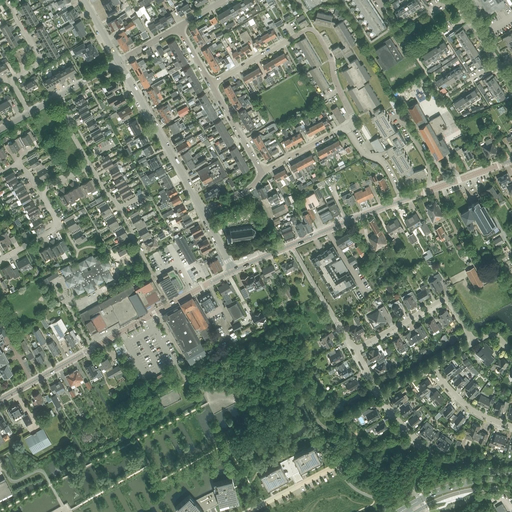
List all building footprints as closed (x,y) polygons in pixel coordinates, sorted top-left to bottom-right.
[(71,1),(70,0),(59,0),(54,3),(57,8),(61,6),(63,10),(66,8),(64,4),(71,1)] [(109,16),(117,11),(114,6),(119,3),(118,0),(105,0),(102,2),(102,3),(102,4),(103,5),(104,6),(104,7),(105,6),(107,10),(105,10),(106,12),(107,13),(107,15),(109,16)] [(248,7),(244,0),(243,0),(239,3),(243,10),(244,12),(247,11),(245,8),(248,7)] [(244,0),(248,7),(249,8),(251,7),(250,5),(254,4),(251,0),(244,0)] [(384,25),(378,16),(367,0),(352,0),(352,1),(352,2),(353,0),(355,1),(357,3),(357,4),(356,7),(356,8),(357,6),(359,7),(361,9),(361,10),(360,13),(360,14),(361,12),(363,13),(365,15),(365,16),(364,19),(364,20),(365,18),(367,19),(369,21),(368,25),(368,26),(369,24),(371,25),(373,27),(373,28),(372,31),(372,32),(372,30),(375,31),(377,33),(377,34),(379,34),(380,32),(388,27),(386,24),(384,25)] [(417,9),(418,10),(419,9),(419,8),(421,7),(417,0),(413,0),(412,1),(417,9)] [(478,0),(487,14),(488,14),(495,9),(497,12),(499,11),(507,6),(503,1),(504,0),(478,0)] [(417,9),(412,1),(408,4),(413,12),(414,12),(415,11),(417,9)] [(19,10),(20,12),(30,7),(27,2),(20,5),(22,8),(19,10)] [(180,3),(185,13),(191,9),(188,3),(184,5),(182,2),(180,3)] [(185,13),(180,3),(174,7),(180,16),(181,16),(183,15),(183,14),(185,13)] [(243,10),(239,3),(233,6),(238,13),(239,16),(241,14),(240,12),(243,10)] [(413,12),(408,4),(404,6),(409,14),(410,15),(411,14),(413,12)] [(238,13),(233,6),(228,9),(232,16),(233,18),(236,17),(234,15),(238,13)] [(409,14),(404,6),(400,9),(405,17),(407,17),(406,16),(409,14)] [(25,13),(26,15),(33,12),(30,7),(20,12),(22,14),(25,13)] [(405,17),(400,9),(398,7),(396,8),(398,10),(395,12),(401,20),(402,19),(405,17)] [(74,9),(68,12),(66,9),(58,13),(59,17),(64,14),(68,21),(78,16),(77,15),(78,15),(78,14),(77,12),(76,12),(74,9)] [(132,10),(126,13),(129,18),(131,17),(136,14),(134,11),(133,9),(132,10)] [(227,19),(228,20),(230,19),(229,18),(232,16),(228,9),(223,12),(227,19)] [(168,14),(166,10),(162,12),(168,23),(174,19),(170,13),(168,14)] [(35,17),(33,12),(26,15),(28,18),(25,20),(26,22),(35,17)] [(163,26),(168,23),(162,12),(160,13),(163,17),(159,19),(163,26)] [(223,12),(217,16),(222,24),(224,22),(224,21),(227,19),(223,12)] [(318,12),(315,21),(331,25),(333,16),(318,12)] [(119,17),(108,24),(112,31),(121,26),(120,24),(122,22),(121,19),(127,16),(125,13),(119,16),(119,17)] [(302,27),(309,23),(304,15),(297,19),(302,27)] [(38,22),(35,17),(26,22),(27,24),(30,22),(32,25),(38,22)] [(152,17),(151,18),(157,29),(159,28),(160,28),(160,29),(162,28),(162,27),(162,26),(163,26),(159,19),(157,17),(153,19),(152,17)] [(148,26),(151,32),(157,29),(151,18),(149,19),(150,21),(147,22),(147,24),(148,25),(148,26)] [(84,27),(81,21),(74,26),(81,37),(86,34),(83,28),(84,27)] [(355,41),(351,34),(343,21),(335,26),(346,46),(342,48),(347,57),(354,52),(351,48),(356,45),(354,42),(355,41)] [(133,22),(124,27),(127,31),(135,26),(133,22)] [(268,33),(272,39),(277,36),(273,29),(276,27),(273,23),(269,25),(270,28),(267,30),(268,33)] [(0,27),(3,32),(12,27),(11,25),(8,26),(6,24),(0,27)] [(35,33),(36,35),(45,30),(42,25),(36,29),(37,31),(35,33)] [(192,34),(194,36),(202,31),(206,29),(205,26),(198,30),(197,27),(192,29),(192,28),(189,30),(191,34),(192,34)] [(5,37),(12,33),(10,31),(13,29),(12,27),(3,32),(5,37)] [(458,38),(466,33),(462,27),(454,32),(458,38)] [(48,35),(45,30),(36,35),(37,38),(40,36),(41,38),(48,35)] [(256,36),(261,45),(267,42),(263,36),(260,30),(258,31),(260,34),(256,36)] [(120,45),(131,39),(130,37),(127,38),(124,31),(118,34),(120,37),(116,39),(120,45)] [(205,36),(208,34),(207,33),(204,34),(202,31),(194,36),(197,41),(205,36)] [(247,42),(249,41),(244,32),(240,34),(245,43),(241,45),(246,54),(252,50),(247,42)] [(13,36),(12,33),(5,37),(8,42),(18,37),(16,34),(13,36)] [(256,36),(255,33),(253,34),(255,37),(254,37),(256,40),(253,42),(256,48),(257,48),(259,47),(259,46),(261,45),(256,36)] [(272,39),(268,33),(263,36),(267,42),(272,39)] [(461,42),(469,37),(466,33),(458,38),(461,42)] [(51,40),(48,35),(41,38),(43,41),(40,43),(41,45),(51,40)] [(207,39),(205,36),(197,41),(195,42),(197,45),(199,45),(200,46),(212,40),(210,38),(207,39)] [(18,37),(8,42),(11,47),(18,43),(16,40),(19,39),(18,37)] [(469,37),(461,42),(463,46),(471,41),(469,37)] [(310,44),(306,38),(297,43),(301,49),(310,44)] [(385,45),(376,51),(380,58),(377,60),(384,71),(404,58),(391,38),(384,42),(385,45)] [(131,39),(120,45),(124,51),(129,48),(127,45),(133,42),(131,39)] [(54,44),(51,40),(41,45),(43,47),(46,46),(47,48),(54,44)] [(160,56),(167,52),(178,46),(174,40),(168,44),(169,47),(163,51),(161,48),(157,50),(160,56)] [(445,52),(447,55),(449,54),(447,51),(449,50),(444,42),(444,41),(442,42),(443,43),(440,44),(445,52)] [(471,41),(463,46),(461,48),(462,50),(465,48),(466,51),(474,45),(471,41)] [(241,56),(238,50),(236,46),(233,42),(231,44),(235,52),(232,53),(236,59),(241,56)] [(246,54),(241,45),(240,42),(238,43),(239,45),(236,46),(238,50),(241,56),(246,54)] [(205,56),(212,52),(223,46),(222,43),(214,47),(212,45),(208,47),(202,51),(202,52),(203,54),(204,54),(205,56)] [(56,49),(54,44),(47,48),(49,51),(46,53),(47,55),(56,49)] [(72,50),(75,55),(78,54),(78,55),(79,55),(82,56),(83,56),(84,55),(88,62),(94,58),(94,57),(98,55),(94,47),(93,48),(91,44),(85,47),(83,44),(72,50)] [(310,44),(301,49),(305,56),(314,51),(310,44)] [(440,44),(440,45),(439,44),(438,45),(436,47),(441,55),(445,52),(440,44)] [(146,55),(155,48),(152,45),(143,51),(146,55)] [(469,55),(477,49),(474,45),(466,51),(469,55)] [(172,51),(174,55),(181,51),(178,46),(167,52),(168,54),(172,51)] [(332,50),(337,58),(344,54),(339,46),(332,50)] [(441,55),(436,47),(435,47),(434,48),(432,50),(437,58),(441,55)] [(47,55),(48,57),(51,55),(53,58),(59,54),(56,49),(47,55)] [(437,58),(432,50),(431,50),(431,49),(430,50),(430,51),(427,52),(433,60),(434,62),(436,61),(435,59),(437,58)] [(471,59),(479,54),(477,49),(469,55),(467,56),(468,58),(470,57),(471,59)] [(181,51),(174,55),(176,59),(172,61),(173,63),(184,57),(181,51)] [(309,62),(317,57),(314,51),(305,56),(309,62)] [(208,61),(214,57),(212,52),(205,56),(208,61)] [(427,52),(427,53),(427,52),(426,53),(423,55),(426,59),(423,60),(427,66),(431,63),(431,62),(433,60),(427,52)] [(284,53),(279,56),(282,62),(286,68),(287,67),(288,66),(286,63),(289,62),(284,53)] [(474,63),(482,58),(479,54),(471,59),(474,63)] [(211,66),(218,63),(223,60),(222,58),(219,59),(217,56),(214,57),(208,61),(211,66)] [(227,57),(224,59),(227,64),(233,61),(229,56),(227,57)] [(279,56),(274,59),(277,65),(282,62),(279,56)] [(184,57),(173,63),(174,65),(178,62),(181,66),(187,63),(184,57)] [(318,66),(322,64),(317,57),(309,62),(313,69),(318,66)] [(0,64),(0,65),(4,73),(9,70),(6,64),(9,63),(6,58),(1,61),(2,63),(0,64)] [(482,58),(474,63),(471,65),(473,67),(475,65),(477,67),(485,62),(482,58)] [(274,59),(268,62),(272,68),(274,72),(275,74),(277,72),(276,69),(274,67),(277,65),(274,59)] [(370,142),(374,148),(376,152),(382,151),(386,149),(388,151),(388,152),(392,159),(392,161),(393,161),(395,163),(395,165),(396,165),(397,167),(397,170),(399,170),(400,172),(400,174),(401,174),(402,175),(404,173),(405,173),(406,174),(407,176),(405,177),(406,179),(406,180),(407,181),(408,182),(409,183),(411,181),(413,180),(414,181),(416,179),(418,179),(419,179),(420,178),(422,177),(423,178),(425,176),(427,175),(426,174),(428,173),(426,168),(414,172),(413,170),(412,169),(413,168),(412,166),(412,164),(411,164),(410,162),(410,160),(408,160),(407,158),(407,155),(406,155),(403,150),(402,150),(400,147),(403,145),(404,147),(407,145),(398,130),(396,131),(394,127),(383,110),(381,111),(380,108),(375,111),(373,108),(381,103),(368,83),(365,85),(363,82),(371,78),(363,64),(361,65),(357,59),(348,64),(350,67),(343,72),(351,85),(354,83),(356,86),(349,90),(361,110),(362,109),(364,113),(371,109),(374,115),(372,116),(373,118),(373,120),(374,120),(375,123),(375,125),(377,125),(378,127),(378,129),(379,129),(380,131),(380,133),(382,133),(383,136),(379,138),(378,137),(370,142)] [(134,69),(142,65),(140,63),(140,61),(137,63),(135,60),(130,63),(134,69)] [(265,64),(263,65),(267,71),(269,75),(267,76),(270,81),(273,80),(273,79),(271,76),(270,74),(274,72),(272,68),(268,62),(267,61),(265,62),(265,64)] [(219,66),(218,63),(211,66),(214,72),(226,65),(225,62),(219,66)] [(142,65),(134,69),(137,75),(142,72),(146,70),(144,66),(146,65),(145,63),(142,65)] [(458,68),(456,69),(461,77),(467,73),(461,63),(457,66),(458,68)] [(72,65),(67,68),(73,77),(75,76),(73,73),(76,71),(72,65)] [(313,78),(322,73),(318,66),(313,69),(309,71),(313,78)] [(181,77),(182,79),(193,73),(190,67),(181,72),(183,76),(181,77)] [(70,78),(73,77),(67,68),(62,70),(66,77),(69,75),(70,78)] [(259,68),(254,71),(257,77),(260,82),(263,81),(261,78),(260,76),(263,74),(259,68)] [(457,79),(461,77),(456,69),(452,71),(457,79)] [(62,70),(57,73),(63,82),(65,81),(63,78),(66,77),(62,70)] [(142,72),(137,75),(141,81),(146,78),(146,79),(149,77),(152,75),(153,74),(152,72),(148,74),(146,70),(142,72)] [(254,71),(249,74),(252,80),(255,85),(258,84),(255,78),(257,77),(254,71)] [(453,82),(457,79),(452,71),(447,74),(453,82)] [(57,73),(53,76),(56,82),(59,81),(61,84),(63,82),(57,73)] [(189,82),(196,78),(193,73),(182,79),(183,80),(187,78),(189,82)] [(317,84),(326,79),(322,73),(313,78),(317,84)] [(249,74),(243,77),(250,88),(248,89),(250,93),(255,91),(249,81),(252,80),(249,74)] [(453,82),(447,74),(443,77),(448,85),(453,82)] [(489,86),(497,81),(498,80),(496,76),(494,77),(493,74),(483,81),(486,85),(488,84),(489,86)] [(29,82),(32,89),(38,86),(35,82),(38,80),(36,77),(35,75),(30,78),(31,81),(29,82)] [(53,76),(48,79),(53,88),(55,87),(54,84),(56,82),(53,76)] [(443,77),(439,80),(436,82),(439,87),(442,85),(444,87),(448,85),(443,77)] [(146,79),(146,78),(141,81),(144,88),(150,85),(146,79)] [(189,90),(199,84),(196,78),(189,82),(192,86),(188,88),(189,90)] [(53,88),(48,79),(43,81),(43,82),(46,87),(46,88),(49,86),(51,89),(53,88)] [(330,86),(326,79),(317,84),(321,91),(330,86)] [(32,89),(29,82),(26,84),(25,81),(20,84),(22,89),(25,87),(27,91),(32,89)] [(490,92),(500,85),(497,81),(489,86),(487,87),(490,92)] [(105,93),(108,98),(114,95),(112,92),(118,89),(115,82),(106,88),(108,92),(105,93)] [(199,84),(189,90),(190,92),(194,89),(196,93),(203,89),(199,84)] [(233,90),(239,87),(238,85),(235,86),(232,88),(230,84),(224,88),(227,93),(233,90)] [(492,96),(495,94),(502,89),(500,85),(490,92),(492,96)] [(150,98),(156,94),(155,91),(156,91),(154,88),(153,89),(152,88),(146,91),(150,98)] [(476,100),(480,98),(478,95),(480,93),(477,88),(471,92),(476,100)] [(495,94),(492,96),(493,98),(496,96),(497,99),(498,98),(501,101),(506,97),(504,94),(505,93),(502,89),(495,94)] [(233,90),(227,93),(230,99),(236,95),(242,92),(241,90),(238,92),(238,91),(235,93),(233,90)] [(74,100),(77,105),(86,100),(83,96),(86,94),(84,91),(75,96),(77,99),(74,100)] [(156,94),(150,98),(154,104),(160,101),(159,100),(163,98),(159,92),(156,94)] [(476,100),(471,92),(467,95),(472,103),(476,100)] [(197,106),(208,100),(205,94),(198,98),(200,102),(196,104),(197,106)] [(233,104),(239,100),(245,97),(244,95),(241,97),(241,96),(238,98),(236,95),(230,99),(229,100),(230,102),(232,102),(233,104)] [(472,103),(467,95),(463,98),(468,106),(472,103)] [(5,101),(2,102),(7,111),(12,108),(9,102),(11,100),(9,96),(4,98),(5,101)] [(115,97),(107,101),(110,106),(114,103),(117,107),(126,102),(123,96),(116,99),(115,97)] [(468,106),(463,98),(459,100),(464,108),(468,106)] [(77,105),(80,110),(87,106),(88,105),(86,100),(77,105)] [(208,100),(197,106),(198,108),(202,105),(204,109),(211,105),(208,100)] [(239,100),(233,104),(236,109),(245,104),(246,106),(250,104),(248,100),(244,102),(244,101),(241,103),(239,100)] [(464,108),(459,100),(454,103),(459,111),(464,108)] [(418,102),(409,107),(417,122),(417,121),(420,127),(437,159),(444,155),(444,154),(450,151),(445,140),(444,140),(443,137),(442,137),(441,138),(438,133),(447,128),(441,115),(431,121),(428,117),(427,118),(418,102)] [(161,116),(168,112),(171,110),(168,104),(164,107),(163,106),(157,110),(161,116)] [(203,117),(214,111),(211,105),(204,109),(207,113),(202,115),(203,117)] [(89,111),(87,106),(80,110),(78,111),(81,116),(89,111)] [(122,119),(124,118),(125,120),(130,118),(129,115),(132,113),(129,107),(118,113),(119,114),(118,115),(116,112),(112,115),(114,117),(116,116),(117,119),(120,117),(122,119)] [(242,119),(249,115),(253,112),(252,110),(247,112),(245,109),(239,113),(242,119)] [(339,109),(333,113),(334,113),(337,118),(340,123),(341,122),(345,120),(339,109)] [(83,120),(85,120),(92,115),(89,111),(81,116),(83,120)] [(214,111),(203,117),(204,117),(204,119),(209,116),(211,120),(217,116),(214,111)] [(168,112),(161,116),(164,123),(170,119),(170,118),(171,117),(168,112)] [(324,116),(325,119),(322,121),(326,127),(331,124),(325,112),(323,113),(324,116)] [(93,115),(92,115),(85,120),(86,122),(88,126),(96,121),(94,118),(95,118),(93,115)] [(245,124),(252,120),(249,115),(242,119),(245,124)] [(317,124),(320,130),(326,127),(322,121),(321,118),(319,116),(319,115),(317,116),(319,119),(318,119),(320,122),(317,124)] [(308,133),(310,136),(315,133),(312,127),(306,117),(302,119),(305,124),(306,123),(309,128),(306,129),(305,128),(302,129),(305,135),(308,133)] [(314,118),(311,119),(314,125),(312,127),(315,133),(320,130),(317,124),(314,118)] [(130,121),(125,124),(126,127),(129,125),(134,134),(137,133),(138,132),(141,130),(138,125),(138,124),(136,120),(131,123),(130,121)] [(213,132),(224,126),(221,120),(214,124),(216,128),(212,130),(213,132)] [(252,120),(245,124),(248,130),(255,126),(255,125),(254,123),(252,120)] [(90,130),(92,132),(99,128),(101,127),(99,124),(98,125),(96,121),(88,126),(90,130)] [(175,122),(169,126),(173,134),(182,129),(178,121),(175,122)] [(221,135),(227,131),(224,126),(213,132),(214,133),(218,131),(221,135)] [(295,136),(298,142),(304,139),(300,133),(303,131),(300,126),(295,128),(297,131),(296,132),(298,134),(295,136)] [(264,136),(259,135),(253,138),(256,143),(263,140),(273,134),(272,133),(276,131),(274,127),(267,130),(269,133),(264,136)] [(490,127),(484,130),(488,136),(493,132),(490,127)] [(102,133),(99,128),(92,132),(90,133),(93,138),(102,133)] [(293,145),(290,138),(285,130),(285,129),(282,131),(287,140),(284,141),(287,148),(293,145)] [(290,138),(293,145),(298,142),(295,136),(292,130),(290,131),(292,134),(291,134),(292,137),(290,138)] [(27,133),(28,134),(24,136),(29,144),(32,142),(32,141),(35,140),(35,139),(33,137),(30,131),(27,133)] [(227,131),(221,135),(223,139),(219,141),(220,143),(230,137),(227,131)] [(208,139),(205,135),(204,136),(202,132),(198,135),(202,142),(203,141),(207,139),(208,139)] [(102,133),(93,138),(96,143),(104,138),(102,133)] [(185,140),(181,134),(172,140),(175,146),(185,140)] [(144,135),(135,140),(130,142),(132,146),(137,143),(139,147),(143,145),(143,146),(149,142),(144,135)] [(503,139),(505,144),(510,142),(511,145),(511,144),(511,135),(507,138),(506,137),(503,139)] [(25,146),(29,144),(24,136),(21,138),(21,137),(18,138),(23,147),(25,146)] [(230,137),(220,143),(220,145),(225,142),(227,146),(234,142),(230,137)] [(20,149),(23,147),(18,138),(15,140),(15,141),(12,143),(17,151),(20,149)] [(482,148),(487,159),(499,153),(496,148),(495,146),(491,138),(485,141),(487,145),(482,148)] [(263,140),(256,143),(259,149),(266,145),(268,144),(267,141),(264,143),(263,140)] [(339,140),(333,143),(338,151),(339,152),(344,149),(339,140)] [(176,148),(179,153),(184,150),(184,149),(189,147),(186,143),(188,142),(187,141),(186,142),(181,145),(176,148)] [(330,144),(328,146),(333,155),(335,157),(336,156),(336,153),(338,151),(333,143),(333,142),(332,142),(330,143),(330,144)] [(13,153),(17,151),(12,143),(9,145),(8,144),(5,146),(10,154),(13,153)] [(262,154),(269,150),(271,149),(276,146),(275,144),(270,147),(267,148),(266,145),(259,149),(262,154)] [(151,146),(146,148),(143,150),(147,157),(150,155),(149,154),(154,152),(152,148),(151,146)] [(328,146),(323,148),(328,158),(329,159),(330,158),(330,157),(333,155),(328,146)] [(239,152),(237,148),(236,147),(229,150),(232,155),(228,157),(228,158),(239,152)] [(323,148),(318,151),(322,160),(320,162),(321,165),(324,163),(326,162),(325,160),(328,158),(323,148)] [(462,148),(457,151),(459,155),(464,152),(468,159),(473,156),(469,148),(463,150),(462,148)] [(192,151),(190,149),(181,155),(184,161),(192,157),(189,153),(192,151)] [(269,150),(262,154),(265,159),(279,151),(277,149),(270,153),(269,150)] [(239,152),(228,158),(230,160),(234,158),(236,162),(243,158),(239,152)] [(28,161),(30,164),(38,160),(36,157),(37,156),(35,153),(27,158),(28,161)] [(312,154),(307,157),(310,163),(313,169),(315,168),(312,162),(315,161),(313,156),(312,154)] [(99,159),(102,164),(111,159),(108,155),(99,159)] [(196,155),(185,162),(190,169),(193,167),(195,170),(198,168),(207,162),(205,158),(198,162),(196,158),(197,158),(196,155)] [(149,159),(142,163),(144,166),(149,164),(151,168),(150,168),(151,170),(161,165),(157,157),(150,160),(149,159)] [(307,157),(301,160),(305,166),(310,163),(307,157)] [(235,169),(246,163),(243,158),(236,162),(238,166),(234,168),(235,169)] [(113,164),(111,159),(102,164),(105,169),(108,167),(113,164)] [(40,163),(38,160),(30,164),(32,168),(34,170),(36,169),(43,165),(41,162),(40,163)] [(201,169),(197,171),(200,175),(199,176),(204,184),(205,184),(207,182),(209,186),(223,178),(227,175),(218,160),(206,167),(206,166),(201,169)] [(301,160),(296,163),(299,169),(302,175),(305,173),(302,168),(305,166),(301,160)] [(111,174),(119,169),(122,167),(122,166),(121,166),(121,165),(120,165),(119,165),(117,162),(113,164),(108,167),(109,170),(111,174)] [(246,163),(235,169),(236,171),(240,169),(242,173),(249,169),(246,163)] [(296,163),(291,166),(298,179),(303,176),(302,175),(299,169),(296,163)] [(44,164),(43,165),(36,169),(37,172),(39,176),(47,171),(45,168),(46,167),(44,164)] [(122,167),(119,169),(111,174),(113,177),(115,180),(122,176),(124,175),(122,172),(123,172),(123,171),(123,170),(123,169),(122,167)] [(153,170),(141,177),(145,186),(155,181),(152,177),(156,175),(157,176),(158,176),(159,178),(166,174),(162,167),(156,171),(156,172),(154,172),(153,170)] [(280,172),(283,178),(287,185),(289,184),(286,177),(289,175),(287,173),(287,172),(285,169),(284,169),(284,168),(282,169),(282,170),(282,171),(280,172)] [(47,171),(39,176),(41,179),(43,182),(52,177),(50,174),(49,175),(47,171)] [(5,176),(8,181),(16,177),(13,172),(5,176)] [(283,178),(280,172),(274,175),(281,187),(283,185),(280,180),(283,178)] [(507,173),(497,178),(501,186),(501,185),(503,189),(507,187),(509,192),(511,190),(511,183),(508,185),(507,183),(511,181),(507,173)] [(115,180),(114,180),(116,185),(125,180),(128,179),(125,174),(124,175),(122,176),(115,180)] [(162,178),(165,184),(161,185),(163,188),(166,186),(167,188),(173,185),(167,175),(162,178)] [(19,181),(16,177),(8,181),(10,186),(12,185),(19,181)] [(379,183),(383,191),(388,188),(385,181),(384,181),(383,177),(379,179),(380,183),(379,183)] [(89,181),(85,183),(90,191),(93,189),(94,190),(97,188),(92,179),(89,181)] [(12,185),(15,190),(23,185),(20,180),(19,181),(12,185)] [(128,185),(125,180),(116,185),(119,190),(128,185)] [(87,193),(90,191),(85,183),(82,185),(80,186),(79,187),(84,194),(83,194),(84,196),(87,194),(87,193)] [(207,200),(216,195),(221,192),(216,184),(213,186),(214,188),(204,194),(207,200)] [(15,190),(17,194),(26,190),(23,185),(15,190)] [(84,194),(79,187),(80,186),(79,185),(74,188),(79,197),(83,194),(84,194)] [(119,190),(122,195),(130,190),(128,185),(119,190)] [(266,185),(257,190),(260,195),(261,194),(263,199),(268,196),(266,191),(268,190),(266,185)] [(487,189),(492,197),(494,196),(496,199),(499,197),(501,200),(504,199),(500,192),(497,194),(493,186),(487,189)] [(314,190),(318,198),(323,196),(318,187),(314,190)] [(363,192),(367,200),(374,196),(370,188),(370,189),(369,187),(365,188),(366,190),(363,192)] [(74,199),(79,197),(74,188),(69,191),(74,199)] [(162,201),(163,203),(165,202),(171,199),(170,197),(177,193),(174,188),(168,192),(167,191),(160,195),(163,200),(162,200),(162,201)] [(17,194),(20,199),(28,194),(26,190),(17,194)] [(133,195),(130,190),(122,195),(124,199),(133,195)] [(69,191),(65,194),(69,202),(74,199),(69,191)] [(280,198),(277,192),(268,197),(271,203),(272,202),(273,201),(275,204),(281,200),(280,198)] [(367,200),(363,192),(359,194),(359,192),(355,194),(356,196),(359,203),(367,200)] [(306,197),(303,198),(303,199),(305,203),(308,209),(311,208),(315,206),(320,204),(314,193),(311,194),(306,197)] [(31,199),(28,194),(20,199),(23,204),(31,199)] [(65,205),(69,202),(65,194),(60,196),(65,205)] [(169,202),(171,207),(182,202),(178,195),(171,200),(171,201),(169,202)] [(343,199),(343,200),(345,204),(348,203),(349,205),(350,205),(351,205),(352,205),(354,204),(354,203),(355,203),(354,203),(355,202),(352,196),(347,199),(346,197),(343,199)] [(334,199),(327,202),(329,206),(332,211),(335,215),(338,214),(340,213),(340,212),(334,199)] [(32,201),(23,207),(27,213),(36,208),(34,204),(32,201)] [(99,208),(101,211),(109,207),(107,204),(105,201),(96,206),(98,209),(99,208)] [(427,212),(433,223),(441,218),(440,217),(444,215),(438,204),(438,205),(436,201),(426,206),(428,211),(427,212)] [(472,205),(469,207),(470,209),(475,218),(482,228),(479,230),(482,234),(483,233),(497,225),(484,204),(482,201),(480,203),(479,201),(475,203),(474,202),(472,204),(472,205)] [(272,210),(276,217),(287,211),(284,204),(272,210)] [(175,212),(177,216),(183,213),(187,210),(184,206),(177,209),(178,211),(175,212)] [(329,219),(334,217),(328,206),(327,207),(323,208),(329,219)] [(102,215),(103,218),(112,213),(110,210),(111,210),(109,207),(101,211),(103,215),(102,215)] [(27,213),(29,216),(31,219),(38,215),(40,214),(38,211),(36,208),(27,213)] [(143,213),(145,217),(155,212),(153,208),(143,213)] [(323,208),(318,211),(323,222),(324,222),(325,222),(327,221),(327,220),(329,219),(323,208)] [(470,209),(461,214),(466,223),(469,229),(472,229),(474,228),(474,226),(476,225),(479,230),(482,228),(475,218),(470,209)] [(131,218),(131,219),(133,222),(141,218),(139,214),(140,213),(138,210),(130,215),(131,218)] [(172,210),(163,215),(164,218),(174,213),(172,210)] [(305,214),(303,215),(304,218),(306,223),(304,224),(308,233),(314,230),(311,224),(312,224),(311,222),(313,222),(311,218),(308,212),(305,214)] [(106,221),(108,224),(116,219),(114,216),(112,213),(103,218),(105,221),(106,221)] [(180,215),(175,218),(177,223),(180,222),(183,227),(186,226),(193,222),(188,213),(181,217),(180,215)] [(425,222),(422,223),(416,213),(411,217),(417,228),(422,225),(427,234),(431,232),(425,222)] [(65,222),(68,226),(75,221),(74,218),(75,218),(73,214),(64,219),(66,222),(65,222)] [(38,215),(31,219),(29,220),(31,223),(32,222),(34,225),(42,221),(40,217),(39,218),(38,215)] [(417,228),(411,217),(405,220),(412,232),(417,228)] [(143,221),(141,218),(133,222),(135,226),(135,225),(137,228),(146,223),(144,220),(143,221)] [(110,231),(112,230),(119,226),(118,223),(116,219),(108,224),(110,227),(109,228),(110,231)] [(369,221),(375,233),(371,236),(372,237),(369,239),(375,251),(389,244),(379,226),(378,227),(374,219),(369,221)] [(398,219),(392,222),(397,231),(401,229),(402,232),(405,230),(398,219)] [(290,240),(296,238),(291,225),(293,224),(292,220),(285,223),(286,227),(285,227),(290,240)] [(44,225),(42,221),(34,225),(33,226),(34,229),(36,233),(40,231),(45,228),(44,225)] [(77,225),(75,221),(68,226),(69,229),(70,229),(71,232),(80,227),(79,224),(77,225)] [(299,236),(307,233),(303,224),(302,222),(296,225),(298,229),(296,230),(299,236)] [(392,222),(387,226),(393,237),(396,235),(395,233),(397,231),(392,222)] [(138,231),(140,235),(148,230),(146,227),(147,226),(146,223),(137,228),(138,231)] [(286,227),(285,223),(281,224),(282,228),(281,229),(286,242),(290,240),(285,227),(286,227)] [(115,232),(117,235),(125,231),(123,227),(123,228),(121,225),(119,226),(112,230),(114,233),(115,232)] [(202,230),(199,225),(193,228),(192,226),(187,229),(188,232),(191,230),(193,234),(202,230)] [(440,239),(444,237),(442,234),(444,232),(441,226),(435,229),(439,236),(440,239)] [(82,230),(80,227),(71,232),(73,235),(75,238),(83,234),(81,231),(82,230)] [(252,228),(225,232),(226,239),(231,238),(231,241),(253,237),(256,234),(255,230),(252,228)] [(493,229),(486,234),(488,238),(496,233),(494,229),(493,229)] [(151,233),(150,233),(148,230),(140,235),(142,238),(144,241),(153,236),(151,233)] [(202,230),(193,234),(195,239),(193,240),(194,243),(199,240),(198,238),(204,235),(202,230)] [(127,235),(127,234),(125,231),(117,235),(119,239),(118,239),(119,243),(128,237),(127,235)] [(163,231),(158,234),(160,239),(166,237),(163,231)] [(3,238),(0,240),(0,243),(3,250),(8,247),(7,244),(12,242),(13,243),(17,241),(14,236),(10,238),(6,232),(1,235),(3,238)] [(342,237),(346,243),(347,246),(350,244),(353,242),(348,233),(342,237)] [(86,237),(84,237),(83,234),(75,238),(77,242),(78,245),(87,240),(86,237)] [(175,239),(189,263),(196,259),(182,235),(179,237),(175,239)] [(341,249),(347,246),(346,243),(342,237),(336,241),(341,249)] [(501,237),(494,241),(497,246),(504,242),(501,237)] [(158,246),(154,238),(145,244),(149,251),(158,246)] [(201,242),(199,240),(194,243),(196,246),(197,245),(199,249),(209,244),(207,239),(201,242)] [(60,243),(55,245),(60,254),(65,251),(64,250),(60,243)] [(209,244),(199,249),(201,254),(200,254),(202,257),(207,254),(206,252),(212,249),(209,244)] [(55,245),(50,248),(54,255),(55,257),(60,254),(55,245)] [(49,257),(54,255),(50,248),(49,246),(45,249),(49,257)] [(347,289),(353,286),(356,284),(350,274),(348,276),(346,274),(339,278),(330,263),(337,259),(336,257),(339,255),(333,246),(325,251),(325,252),(321,254),(312,259),(318,268),(319,267),(320,270),(319,271),(328,285),(329,284),(330,286),(329,287),(335,297),(344,291),(347,289)] [(45,260),(49,257),(45,249),(40,252),(45,260)] [(70,265),(61,270),(65,277),(66,278),(65,279),(65,280),(66,281),(69,288),(73,286),(78,295),(86,290),(88,293),(96,288),(95,285),(97,284),(103,281),(105,280),(107,283),(113,279),(109,272),(108,269),(111,267),(107,260),(104,262),(103,262),(100,257),(95,260),(93,258),(92,255),(77,264),(78,265),(72,268),(70,265)] [(217,259),(213,261),(217,270),(222,267),(219,261),(221,260),(218,255),(216,256),(217,259)] [(348,259),(351,265),(357,261),(353,256),(348,259)] [(32,266),(26,257),(16,263),(22,272),(32,266)] [(281,265),(286,273),(290,270),(290,271),(293,269),(294,271),(299,268),(294,260),(292,262),(291,261),(287,264),(286,263),(281,265)] [(217,270),(213,261),(208,264),(207,261),(204,263),(207,268),(209,267),(213,272),(217,270)] [(10,265),(2,270),(7,278),(12,275),(15,279),(21,275),(17,268),(13,270),(10,265)] [(261,275),(265,282),(268,280),(266,277),(275,272),(272,265),(266,268),(262,270),(264,273),(261,275)] [(474,267),(466,271),(476,289),(484,285),(474,267)] [(174,268),(162,275),(163,277),(165,279),(169,287),(164,290),(168,297),(169,299),(179,294),(178,292),(185,288),(185,286),(178,273),(176,273),(174,268)] [(49,281),(60,275),(57,271),(47,278),(49,281)] [(429,283),(435,293),(443,289),(439,281),(442,279),(439,273),(434,276),(436,279),(429,283)] [(242,279),(241,279),(246,289),(254,285),(255,287),(256,289),(263,286),(264,288),(265,287),(264,283),(259,275),(256,277),(254,277),(253,275),(247,278),(246,277),(245,277),(244,277),(242,278),(242,279)] [(163,277),(158,280),(164,290),(169,287),(165,279),(163,277)] [(149,280),(135,288),(145,307),(146,307),(150,304),(141,288),(146,285),(147,287),(152,284),(149,280)] [(229,286),(227,283),(218,288),(222,295),(219,296),(222,301),(225,299),(226,302),(224,303),(225,306),(232,302),(227,292),(231,290),(232,292),(235,291),(232,285),(229,286)] [(146,285),(141,288),(150,304),(155,302),(147,288),(152,285),(152,284),(147,287),(146,285)] [(417,294),(421,301),(430,296),(428,293),(431,291),(426,284),(420,287),(422,291),(417,294)] [(113,296),(79,315),(84,324),(90,320),(96,330),(98,329),(100,332),(108,328),(119,321),(121,324),(123,323),(139,314),(147,309),(146,307),(145,307),(135,288),(133,285),(131,286),(113,296)] [(152,285),(147,288),(155,302),(160,299),(152,285)] [(288,286),(284,288),(288,297),(293,294),(288,286)] [(412,291),(402,297),(409,309),(416,304),(414,300),(416,298),(412,291)] [(205,295),(204,296),(212,309),(218,306),(210,293),(206,295),(205,295)] [(202,297),(198,300),(206,313),(212,309),(204,296),(203,297),(202,297)] [(189,299),(180,304),(185,312),(197,332),(199,331),(203,337),(213,332),(209,325),(210,324),(195,298),(193,299),(192,297),(189,299)] [(245,315),(237,300),(226,306),(234,321),(245,315)] [(391,306),(398,317),(404,313),(401,309),(404,307),(399,300),(392,304),(391,303),(389,303),(389,304),(389,305),(390,306),(391,306)] [(165,314),(166,315),(165,315),(164,318),(165,319),(164,319),(171,331),(190,365),(207,355),(184,314),(179,306),(165,314)] [(369,317),(370,317),(370,320),(371,322),(370,323),(373,329),(385,322),(385,321),(386,321),(383,320),(383,318),(382,317),(389,313),(384,306),(378,309),(379,310),(371,315),(371,316),(371,317),(369,317)] [(440,320),(444,327),(447,326),(446,325),(453,321),(447,310),(440,314),(442,318),(440,320)] [(252,317),(255,323),(260,321),(260,322),(266,319),(265,318),(266,317),(263,311),(261,313),(260,312),(255,315),(252,317)] [(63,336),(69,346),(71,346),(72,346),(73,346),(74,345),(75,344),(75,343),(76,342),(81,339),(78,334),(73,337),(70,332),(69,332),(61,318),(57,321),(55,318),(50,321),(52,324),(50,325),(58,339),(63,336)] [(426,323),(432,333),(439,329),(440,332),(443,330),(439,323),(436,325),(433,319),(426,323)] [(240,322),(232,326),(235,331),(242,327),(240,322)] [(415,334),(419,342),(422,340),(421,338),(427,335),(421,325),(415,329),(417,332),(415,334)] [(350,332),(356,340),(361,337),(360,334),(361,333),(361,334),(365,332),(361,326),(357,329),(356,328),(350,332)] [(0,372),(4,379),(5,379),(7,378),(7,377),(13,374),(7,364),(9,363),(3,352),(2,353),(0,349),(0,345),(5,343),(2,338),(8,335),(7,333),(4,327),(0,329),(0,372)] [(39,329),(34,332),(41,345),(46,342),(39,329)] [(324,347),(327,346),(328,347),(334,344),(331,339),(335,336),(332,332),(322,337),(323,339),(321,340),(320,340),(321,341),(321,342),(321,343),(322,344),(322,345),(323,346),(324,347)] [(419,342),(415,334),(412,335),(410,332),(404,335),(409,345),(415,341),(416,343),(419,342)] [(400,338),(393,342),(398,350),(402,347),(404,351),(409,348),(406,343),(403,344),(400,338)] [(25,340),(20,343),(25,352),(29,349),(25,340)] [(53,340),(47,344),(50,349),(49,350),(51,352),(54,356),(56,355),(56,356),(58,355),(58,354),(60,353),(58,349),(58,348),(56,345),(53,340)] [(116,342),(122,354),(127,351),(122,341),(119,342),(118,340),(116,342)] [(112,344),(119,355),(120,355),(122,354),(116,342),(112,344)] [(479,347),(477,348),(477,349),(476,349),(478,352),(476,355),(480,358),(480,357),(483,359),(484,359),(486,360),(484,363),(488,366),(490,363),(491,364),(495,359),(490,355),(494,351),(489,347),(489,346),(485,343),(481,348),(481,347),(480,347),(479,347)] [(37,348),(33,350),(38,360),(37,360),(38,363),(40,363),(40,364),(41,363),(41,364),(43,363),(43,362),(44,362),(43,361),(44,360),(43,357),(46,356),(42,350),(39,352),(37,348)] [(344,358),(345,360),(340,351),(336,353),(335,352),(335,351),(334,348),(325,353),(328,351),(331,356),(329,357),(333,364),(344,358)] [(370,354),(367,356),(371,361),(376,358),(378,361),(385,357),(382,352),(380,353),(378,350),(375,351),(374,350),(373,350),(372,350),(370,351),(370,352),(369,353),(370,354)] [(109,379),(115,376),(122,372),(118,365),(113,369),(111,365),(107,358),(104,360),(104,359),(103,359),(102,360),(101,361),(102,361),(101,362),(103,365),(99,367),(102,371),(105,369),(107,372),(106,373),(109,379)] [(378,362),(380,364),(375,367),(377,369),(376,370),(378,375),(388,369),(386,366),(389,364),(385,358),(378,362)] [(498,359),(494,364),(490,368),(491,369),(492,370),(493,370),(494,370),(494,369),(496,367),(501,372),(504,369),(507,365),(509,363),(503,359),(501,361),(498,359)] [(340,364),(336,367),(338,370),(341,375),(344,374),(346,377),(353,373),(352,370),(352,369),(351,370),(350,367),(348,364),(345,365),(345,366),(343,363),(344,363),(343,362),(340,364)] [(86,367),(85,367),(87,370),(86,370),(88,374),(89,374),(90,376),(91,376),(92,379),(97,376),(98,378),(103,375),(99,369),(96,371),(96,370),(92,363),(89,365),(89,364),(85,366),(86,367)] [(457,369),(452,363),(444,370),(449,376),(452,373),(455,376),(462,370),(459,367),(457,369)] [(71,373),(78,386),(81,384),(79,382),(83,380),(78,370),(77,369),(77,370),(73,371),(73,372),(71,373)] [(122,372),(115,376),(117,380),(124,376),(122,372)] [(78,386),(71,373),(69,374),(69,373),(69,374),(65,376),(65,377),(65,376),(71,387),(75,385),(76,387),(78,386)] [(453,381),(455,382),(454,383),(459,388),(463,384),(465,386),(470,380),(466,377),(463,379),(460,376),(457,379),(456,378),(453,381)] [(341,383),(344,385),(347,387),(349,390),(351,391),(357,387),(357,388),(361,386),(359,382),(358,383),(357,381),(358,380),(358,379),(357,378),(353,380),(352,377),(341,383)] [(422,396),(429,391),(430,390),(428,387),(432,385),(428,380),(420,386),(422,389),(419,392),(422,396)] [(467,393),(467,394),(467,395),(468,396),(469,396),(470,396),(473,399),(475,397),(474,396),(479,391),(476,388),(478,385),(473,380),(465,388),(468,391),(467,393)] [(60,381),(50,386),(54,392),(57,391),(58,394),(65,390),(60,381)] [(433,393),(431,391),(425,395),(428,398),(430,396),(438,405),(444,399),(436,391),(433,393)] [(35,400),(33,402),(35,405),(40,402),(42,405),(45,404),(43,400),(39,393),(33,397),(34,399),(35,399),(35,400)] [(403,396),(401,393),(392,399),(396,404),(402,400),(404,403),(409,399),(406,394),(403,396)] [(56,407),(57,406),(60,404),(55,394),(51,397),(56,407)] [(477,403),(486,407),(487,408),(489,404),(492,406),(496,398),(492,397),(491,400),(481,395),(477,403)] [(406,407),(401,410),(405,416),(413,410),(409,405),(411,403),(410,400),(404,404),(406,407)] [(496,410),(495,413),(501,415),(502,411),(506,412),(509,402),(505,401),(504,404),(499,402),(498,404),(496,404),(494,410),(496,410)] [(9,409),(8,410),(9,410),(9,411),(8,412),(8,413),(10,417),(11,417),(12,417),(14,419),(22,414),(23,417),(22,417),(27,426),(32,422),(28,414),(25,415),(24,413),(19,404),(15,406),(15,405),(15,406),(12,407),(12,408),(9,410),(9,409)] [(447,408),(445,406),(439,412),(442,414),(443,413),(448,417),(455,410),(450,405),(447,408)] [(370,413),(368,409),(362,413),(364,416),(366,415),(371,422),(381,416),(377,410),(373,412),(372,412),(370,413)] [(414,417),(409,421),(410,422),(409,422),(409,423),(412,426),(413,426),(414,427),(421,421),(418,417),(421,414),(418,410),(412,414),(414,417)] [(455,415),(450,422),(453,424),(454,422),(460,426),(466,418),(460,414),(458,417),(455,415)] [(0,420),(0,427),(1,429),(2,431),(3,435),(11,430),(8,425),(6,426),(2,419),(0,420)] [(425,438),(432,429),(434,428),(427,421),(423,426),(425,428),(420,434),(425,438)] [(378,426),(377,423),(371,427),(372,429),(376,428),(379,433),(387,428),(384,422),(378,426)] [(468,428),(466,432),(469,433),(475,435),(473,439),(479,441),(479,442),(484,444),(488,434),(482,432),(482,433),(478,431),(480,426),(473,424),(471,429),(468,428)] [(43,428),(25,439),(33,453),(51,443),(43,428)] [(437,433),(432,429),(425,438),(425,437),(430,441),(434,436),(436,439),(441,434),(438,432),(437,433)] [(446,437),(442,434),(437,440),(440,442),(437,446),(440,447),(439,448),(442,450),(442,449),(445,451),(447,449),(447,450),(450,447),(449,446),(451,444),(453,441),(446,436),(446,437)] [(493,448),(494,448),(495,447),(496,445),(498,446),(502,435),(501,436),(496,434),(494,440),(491,439),(489,445),(492,446),(492,447),(492,448),(493,448)] [(502,435),(498,446),(501,447),(501,449),(507,451),(508,445),(505,444),(507,437),(502,435)] [(294,456),(280,463),(259,474),(267,488),(288,478),(302,470),(323,460),(315,445),(294,456)] [(215,491),(195,502),(190,496),(175,508),(177,511),(204,511),(219,505),(219,507),(238,503),(232,478),(213,483),(215,491)] [(12,492),(5,479),(0,481),(0,494),(2,498),(12,492)] [(507,511),(503,503),(496,507),(498,511),(507,511)]
